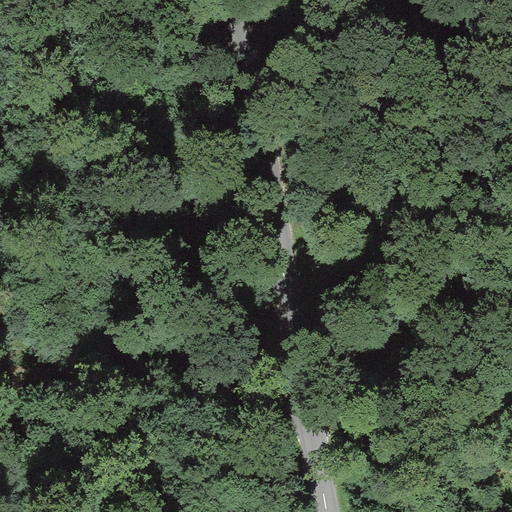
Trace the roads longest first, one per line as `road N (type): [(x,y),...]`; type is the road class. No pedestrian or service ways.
road 1 (tertiary): [(232,0),(327,511)]
road 2 (track): [(305,390),(0,381)]
